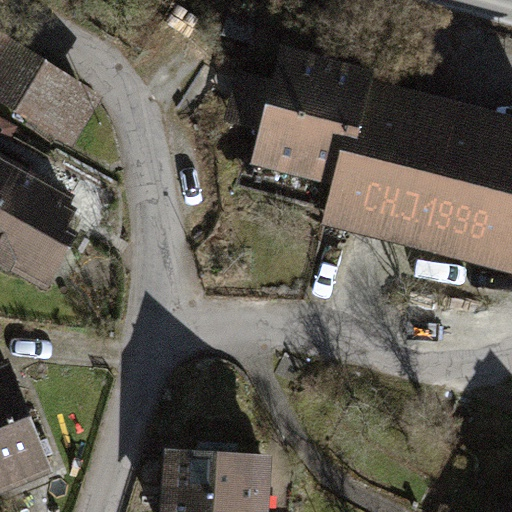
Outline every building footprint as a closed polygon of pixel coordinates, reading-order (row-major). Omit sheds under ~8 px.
[(269,18),(235,7),(227,34),(260,45),(269,18)] [(85,97),(0,43),(0,98),(60,136),(85,97)] [(259,155),(341,176),(362,95),(367,77),(287,57),(279,89),(252,82),(241,122),(266,129),(259,155)] [(511,134),(362,95),(341,176),(332,212),(511,258),(511,134)] [(67,198),(0,160),(0,257),(44,282),(70,237),(58,230),(67,214),(60,210),(67,198)] [(12,377),(0,381),(0,478),(44,462),(12,377)] [(262,511),(265,462),(169,457),(166,511),(262,511)]
